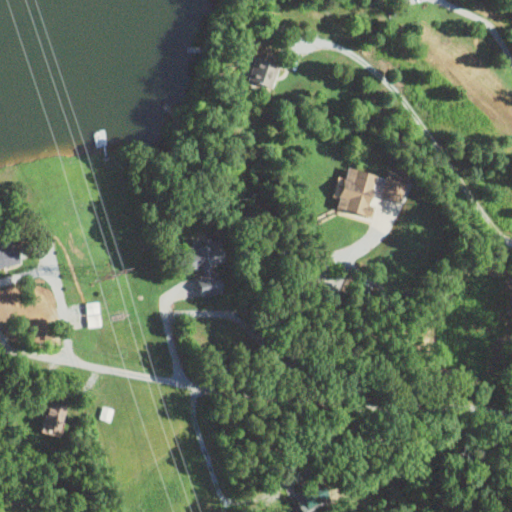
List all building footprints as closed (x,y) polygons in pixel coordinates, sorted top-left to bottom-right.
[(328,208),(361,219),(374,178),(341,167),(328,208)] [(0,268),(22,263),(17,246),(0,250),(0,268)] [(179,248),(179,270),(201,271),(202,264),(215,265),(215,256),(194,255),(194,249),(179,248)] [(221,291),(213,272),(190,283),(199,301),(221,291)] [(95,305),(82,305),(82,315),(95,315),(95,305)] [(68,407),(46,403),(42,428),(64,432),(68,407)]
